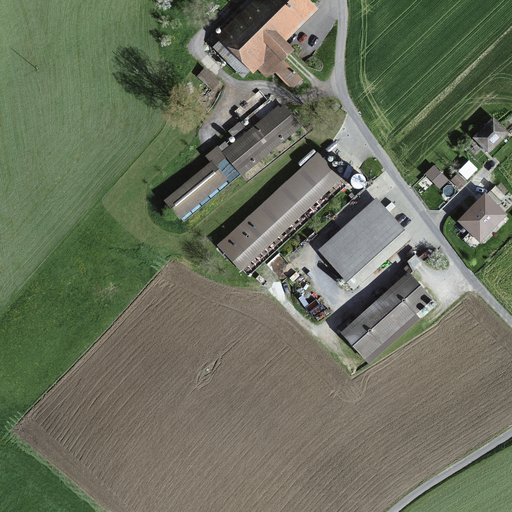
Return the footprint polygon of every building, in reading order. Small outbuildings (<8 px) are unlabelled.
[(213,47),(240,74),(253,61),(258,66),(257,67),(267,77),(275,69),(292,86),(301,77),(282,58),(291,49),(278,37),(309,6),(302,0),(266,0),(262,5),(256,0),(246,0),(214,31),(222,39),(213,47)] [(219,82),(205,69),(198,76),(213,89),(219,82)] [(207,157),(211,163),(166,200),(178,215),(224,178),(213,165),(226,155),(242,174),(300,126),(284,106),(280,109),(278,107),(270,98),(229,132),(237,141),(230,147),(225,142),(207,157)] [(482,140),(490,148),(506,133),(493,120),(475,138),(479,142),(482,140)] [(220,245),(242,269),(340,179),(318,155),(220,245)] [(470,157),(458,168),(467,179),(479,168),(470,157)] [(446,179),(435,169),(428,176),(438,186),(446,179)] [(461,221),(480,239),(503,215),(485,197),(461,221)] [(321,251),(354,288),(410,238),(377,201),(321,251)] [(338,328),(364,357),(430,297),(409,274),(423,263),(415,254),(407,261),(410,264),(399,274),(404,279),(354,323),(349,318),(338,328)]
